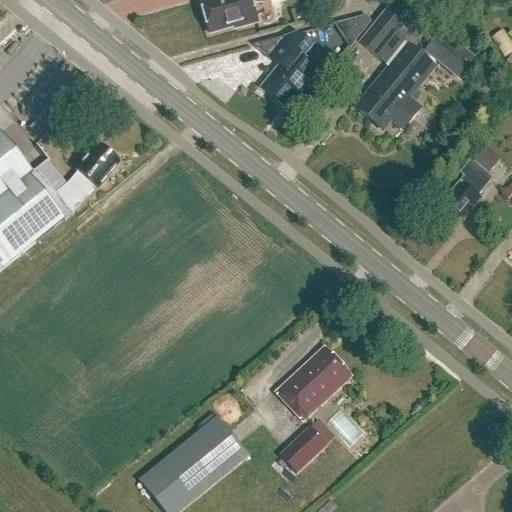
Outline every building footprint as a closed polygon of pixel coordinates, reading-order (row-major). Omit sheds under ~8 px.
[(238,29),(256,24),(251,7),(263,3),(262,0),(215,0),(201,4),(209,35),(232,29),(233,26),(238,29)] [(421,60),(403,46),(404,44),(392,34),(409,13),(396,2),(361,45),(389,69),(356,110),(382,132),(392,120),(405,130),(420,112),(407,102),(420,86),(415,81),(433,59),(458,79),(473,60),(442,34),(421,60)] [(256,47),(280,67),(261,90),(286,110),(316,73),(302,61),(312,48),(296,36),(256,47)] [(32,176),(5,142),(0,146),(0,274),(64,222),(65,223),(73,217),(73,216),(57,196),(37,172),(32,176)] [(68,186),(57,196),(73,216),(86,201),(87,201),(96,189),(98,191),(119,165),(100,149),(78,174),(68,186)] [(448,203),(437,216),(452,228),(460,219),(463,222),(481,200),(478,198),(493,180),(470,161),(459,175),(463,178),(445,200),(448,203)] [(511,184),(502,198),(511,206),(511,184)] [(302,423),(350,379),(324,351),(277,396),(302,423)] [(163,511),(181,511),(250,456),(220,418),(140,483),(163,511)] [(326,447),(309,429),(280,457),(296,475),(326,447)]
